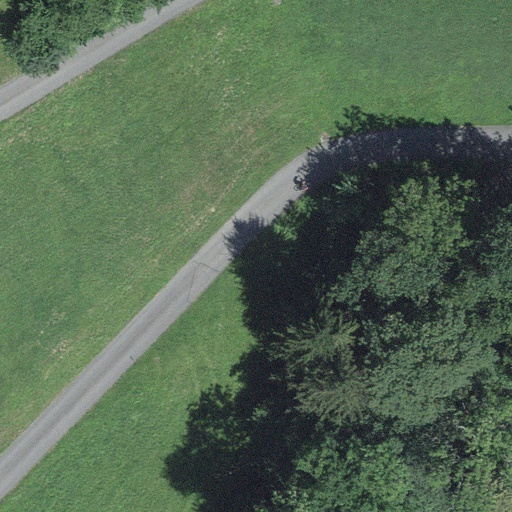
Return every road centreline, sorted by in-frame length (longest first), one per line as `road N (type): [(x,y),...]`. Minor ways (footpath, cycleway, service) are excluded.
road 1 (unclassified): [(0,481),(290,182),(359,151),(511,144)]
road 2 (unclassified): [(171,0),(0,107)]
